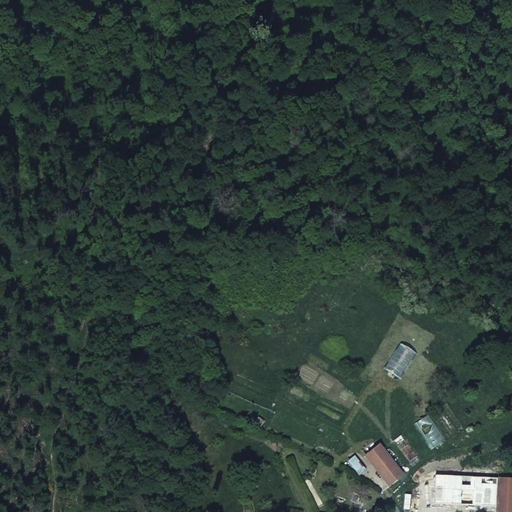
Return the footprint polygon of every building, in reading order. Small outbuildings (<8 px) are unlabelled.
[(429,414),(415,424),(431,450),(446,440),(429,414)] [(366,455),(389,484),(403,474),(380,444),(366,455)] [(354,456),(348,461),(356,471),(363,466),(354,456)] [(359,475),(364,470),(365,470),(363,466),(356,471),(359,475)] [(491,511),(493,476),(479,475),(477,511),(491,511)] [(511,511),(511,480),(497,479),(495,511),(511,511)] [(429,495),(426,511),(440,511),(443,496),(429,495)]
